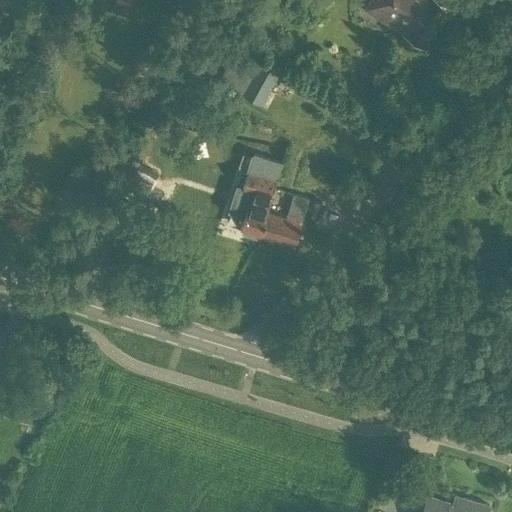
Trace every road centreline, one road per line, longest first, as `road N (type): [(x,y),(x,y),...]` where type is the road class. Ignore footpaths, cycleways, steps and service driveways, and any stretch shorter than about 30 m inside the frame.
road 1 (secondary): [(511,437),(0,281)]
road 2 (track): [(257,361),(269,326),(511,45)]
